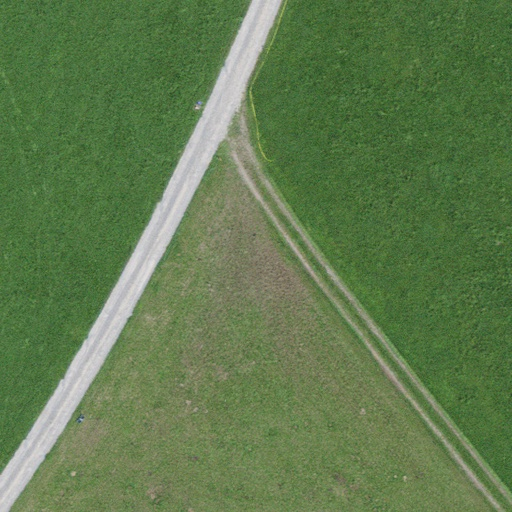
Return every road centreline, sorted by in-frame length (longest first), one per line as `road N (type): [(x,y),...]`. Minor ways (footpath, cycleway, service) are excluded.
road 1 (track): [(0,501),(94,355),(224,100),(262,0)]
road 2 (track): [(511,511),(259,187),(236,149),(224,100)]
